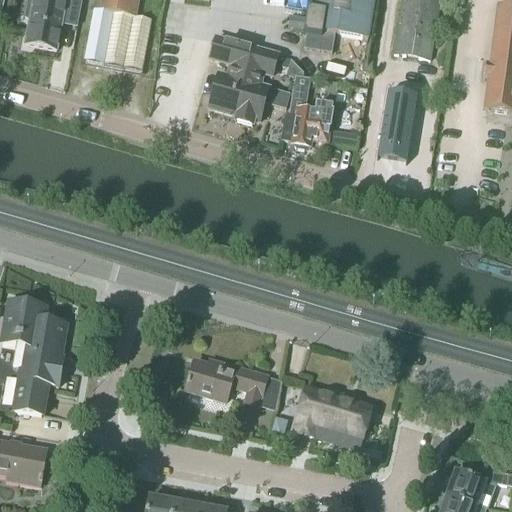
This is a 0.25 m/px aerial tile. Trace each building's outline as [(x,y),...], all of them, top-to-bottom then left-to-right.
[(24,52),(55,58),(62,21),(78,24),(82,0),(33,0),(33,3),(28,2),(24,25),(29,26),(24,52)] [(135,20),(139,0),(99,0),(97,13),(94,12),(84,63),(142,74),(151,23),(135,20)] [(230,0),(229,9),(281,17),(282,0),(230,0)] [(311,0),(309,14),(307,13),(303,38),(306,38),(303,53),(331,57),(335,38),(367,43),(374,0),(311,0)] [(402,0),(393,58),(429,64),(439,5),(408,0),(402,0)] [(490,67),(486,66),(484,81),(489,82),(485,114),(511,117),(511,10),(499,9),(494,41),(490,67)] [(235,125),(238,126),(256,53),(215,42),(210,63),(231,69),(228,81),(218,78),(208,113),(236,120),(235,125)] [(256,53),(238,126),(252,129),(253,125),(258,127),(268,92),(259,89),(262,78),(271,80),(277,59),(256,53)] [(295,81),(295,80),(302,81),(303,76),(290,63),(284,61),(282,69),(288,71),(286,79),(295,81)] [(295,80),(295,81),(288,120),(284,119),(281,144),(292,146),(291,149),(294,149),(295,153),(304,154),(307,151),(309,152),(310,146),(326,148),(332,116),(330,115),(331,110),(316,108),(315,116),(304,114),(310,83),(302,81),(295,80)] [(386,99),(376,159),(406,164),(416,104),(387,100),(386,99)] [(13,416),(41,421),(46,389),(58,391),(63,364),(59,363),(65,329),(42,325),(44,312),(9,306),(3,341),(17,344),(12,372),(21,373),(13,416)] [(194,366),(185,395),(225,407),(230,391),(248,396),(245,407),(257,411),(260,400),(261,400),(266,381),(209,365),(208,370),(194,366)] [(295,436),(313,441),(313,440),(358,454),(370,413),(357,409),(358,405),(331,396),(329,401),(306,394),(296,425),(298,425),(295,436)] [(270,441),(281,444),(286,425),(275,422),(270,441)] [(0,447),(0,478),(20,482),(19,487),(39,490),(39,486),(42,486),(42,482),(40,481),(45,456),(0,447)] [(446,498),(446,499),(482,511),(488,511),(496,490),(494,490),(494,488),(490,487),(485,486),(454,475),(454,476),(455,476),(447,498),(446,498)] [(490,487),(494,488),(511,490),(511,478),(492,475),(490,487)] [(482,511),(446,499),(445,500),(446,500),(443,510),(439,508),(437,511),(482,511)] [(172,511),(174,506),(148,502),(146,511),(172,511)]
